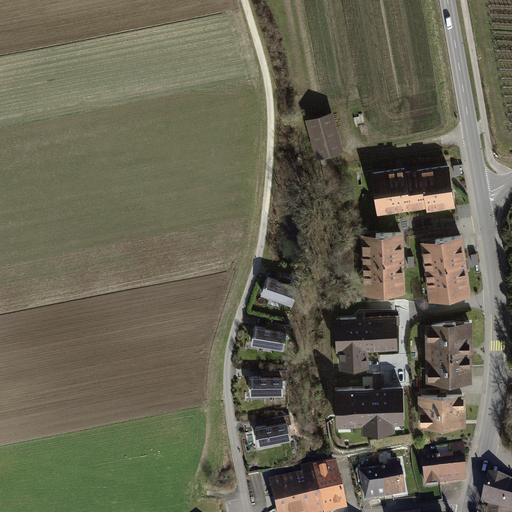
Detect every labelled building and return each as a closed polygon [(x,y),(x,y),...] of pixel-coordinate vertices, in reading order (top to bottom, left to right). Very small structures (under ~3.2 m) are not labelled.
[(305,117),(317,158),(345,150),(333,109),(305,117)] [(406,165),(372,170),(378,212),(427,205),(427,209),(456,205),(450,163),(407,169),(406,165)] [(404,231),(361,232),(363,292),(406,291),(405,263),(404,231)] [(464,235),(422,241),(430,300),(472,294),(464,235)] [(302,289),(270,278),(264,296),(296,307),(302,289)] [(399,348),(398,314),(336,316),(337,350),(339,350),(339,367),(369,366),(369,349),(399,348)] [(473,380),(472,320),(425,321),(427,381),(473,380)] [(290,330),(257,326),(254,346),(288,350),(290,330)] [(373,373),(374,386),(382,385),(382,372),(373,373)] [(287,375),(254,376),(254,398),(288,397),(287,375)] [(374,386),(336,387),(338,425),(361,424),(362,432),(395,431),(395,424),(405,424),(404,384),(382,385),(374,386)] [(442,392),(419,393),(419,426),(468,425),(467,392),(442,392)] [(254,425),(258,445),(291,439),(287,419),(254,425)] [(452,455),(423,459),(427,486),(446,484),(468,481),(463,442),(451,444),(452,455)] [(341,483),(336,461),(311,466),(301,468),(302,475),(284,479),(269,483),(276,511),(341,511),(348,510),(341,483)] [(380,471),(360,475),(365,502),(406,495),(402,473),(401,465),(380,469),(380,471)] [(511,511),(511,480),(490,475),(482,506),(488,507),(486,511),(511,511)]
